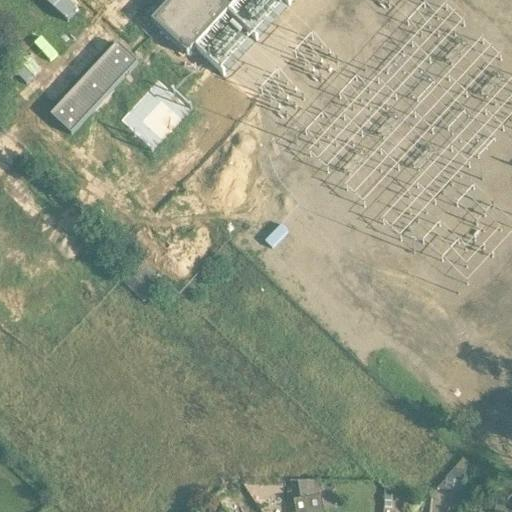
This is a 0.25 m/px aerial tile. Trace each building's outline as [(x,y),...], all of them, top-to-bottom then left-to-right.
[(51,43),(63,31),(28,0),(7,0),(6,1),(51,43)] [(188,58),(229,16),(243,0),(282,0),(289,6),(295,0),(176,0),(154,25),(188,57),(188,58)] [(142,61),(122,43),(56,114),(75,133),(142,61)] [(142,263),(122,285),(144,306),(165,285),(142,263)] [(323,511),(321,499),(318,482),(298,485),(301,502),(294,503),(295,511),(323,511)]
